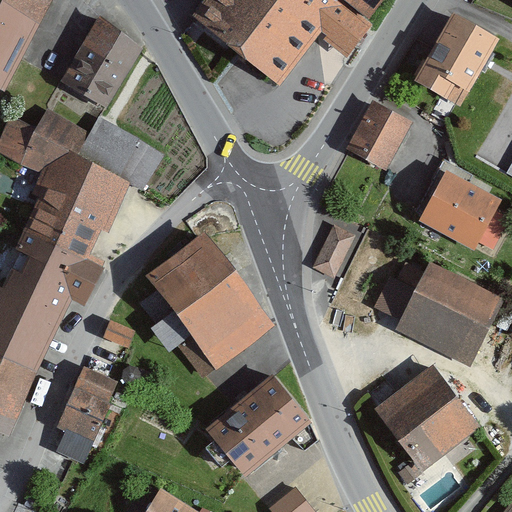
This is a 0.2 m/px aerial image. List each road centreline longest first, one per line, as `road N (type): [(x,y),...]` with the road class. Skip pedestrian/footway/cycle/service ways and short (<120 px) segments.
road 1 (residential): [(208,187),(115,280),(30,459),(0,498)]
road 2 (tertiary): [(415,0),(302,179)]
road 3 (tertiary): [(293,320),(373,511)]
road 4 (tertiary): [(134,0),(223,151)]
road 5 (unclassified): [(240,181),(293,320)]
road 6 (tertiary): [(302,179),(281,254),(293,320)]
